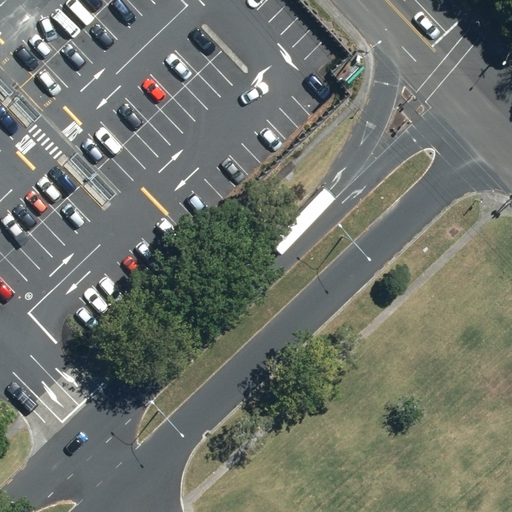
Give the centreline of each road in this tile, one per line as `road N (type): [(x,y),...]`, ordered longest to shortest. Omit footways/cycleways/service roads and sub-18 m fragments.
road 1 (secondary): [(507,128),(179,441)]
road 2 (secondary): [(130,390),(310,225)]
road 3 (primary): [(310,225),(385,82),(382,0)]
road 4 (secondary): [(310,225),(463,82)]
road 5 (secondary): [(42,475),(44,433),(54,414),(102,387),(130,390)]
